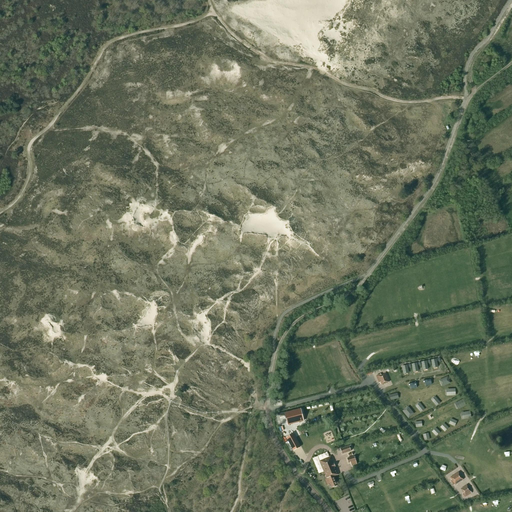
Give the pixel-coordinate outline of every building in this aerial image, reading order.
[(389,382),(386,374),(378,377),(382,385),(389,382)] [(447,377),(439,381),(442,387),(450,383),(447,377)] [(431,400),(436,406),(440,402),(435,397),(431,400)] [(463,400),(455,404),(458,409),(465,405),(463,400)] [(415,406),(420,413),(424,409),(419,403),(415,406)] [(403,411),(409,418),(413,414),(408,407),(403,411)] [(300,409),(285,413),(288,425),(304,421),(300,409)] [(440,427),(445,432),(448,428),(444,423),(440,427)] [(432,432),(436,436),(440,433),(436,428),(432,432)] [(300,447),(293,434),(286,438),(293,451),(300,447)] [(351,451),(349,446),(340,449),(342,454),(351,451)] [(339,475),(331,456),(319,461),(327,479),(326,480),(328,485),(330,484),(332,488),(338,486),(334,477),(339,475)] [(357,464),(355,456),(347,458),(349,463),(350,462),(351,466),(357,464)] [(455,485),(463,479),(459,472),(450,477),(455,485)] [(471,492),(467,485),(461,489),(465,496),(471,492)]
